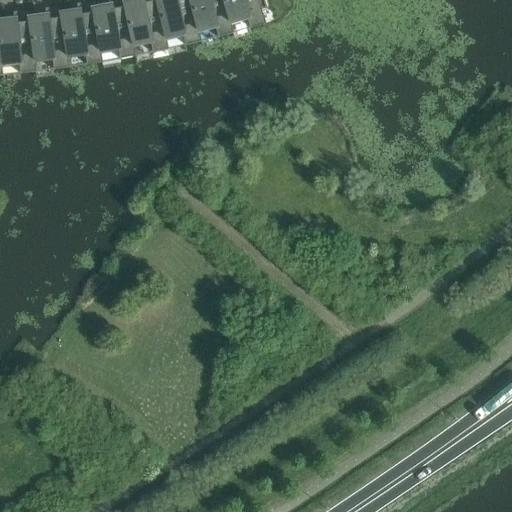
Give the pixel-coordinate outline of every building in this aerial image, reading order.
[(107,0),(109,5),(92,8),(91,9),(99,51),(116,48),(119,60),(135,57),(132,45),(131,45),(123,3),(122,0),(107,0)] [(135,0),(123,3),(131,45),(132,45),(149,42),(152,53),(168,50),(165,39),(164,39),(154,0),(135,0)] [(154,0),(164,39),(165,39),(182,35),(184,46),(200,42),(197,31),(196,31),(188,0),(154,0)] [(188,0),(196,31),(197,31),(214,26),(217,38),(233,34),(229,23),(222,0),(188,0)] [(222,0),(229,23),(246,18),(249,29),(265,24),(260,10),(265,9),(265,10),(266,9),(263,0),(222,0)] [(77,11),(60,13),(59,14),(66,57),(67,57),(84,54),(86,66),(102,63),(99,51),(91,9),(92,8),(91,2),(76,4),(77,11)] [(45,15),(28,18),(27,18),(33,61),(34,61),(51,59),(52,70),(69,68),(67,57),(66,57),(59,14),(60,13),(59,7),(44,9),(45,15)] [(13,19),(0,20),(0,64),(1,64),(18,63),(19,74),(35,73),(34,61),(33,61),(27,18),(28,18),(27,11),(12,13),(13,19)]
